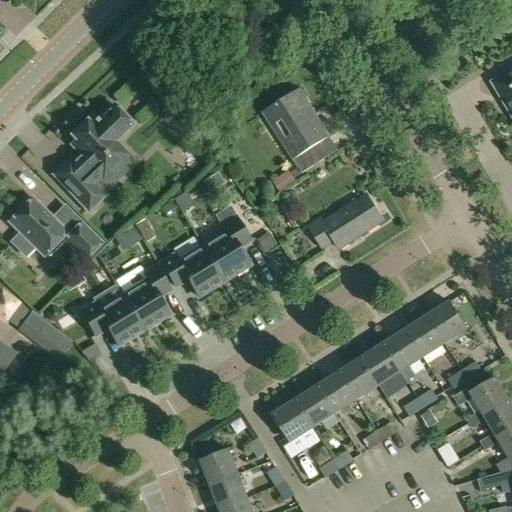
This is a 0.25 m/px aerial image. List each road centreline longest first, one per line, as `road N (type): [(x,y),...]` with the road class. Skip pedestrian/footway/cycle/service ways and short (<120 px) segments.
road 1 (residential): [(145,419),(469,219)]
road 2 (residential): [(469,219),(338,0)]
road 3 (secondary): [(0,114),(112,0)]
road 4 (residential): [(22,511),(72,461),(145,419)]
